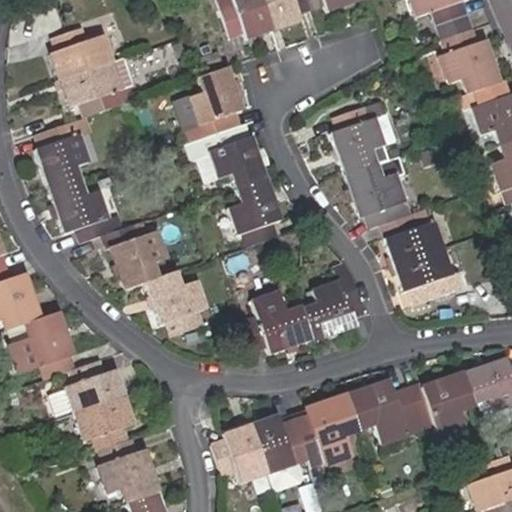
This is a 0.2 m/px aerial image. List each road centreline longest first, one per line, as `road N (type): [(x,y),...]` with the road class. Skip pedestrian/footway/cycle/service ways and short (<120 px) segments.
road 1 (residential): [(390,349),(367,278),(298,177),(267,99),(358,54)]
road 2 (residential): [(0,160),(31,236),(78,298),(176,379)]
road 3 (residential): [(176,379),(271,383),(390,349)]
road 4 (residential): [(176,379),(199,511)]
road 5 (residential): [(390,349),(511,337)]
